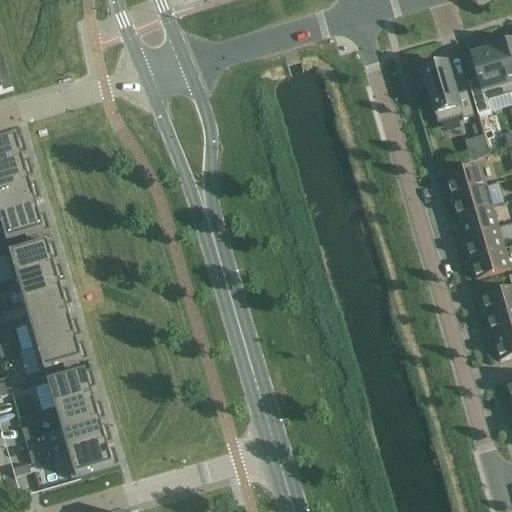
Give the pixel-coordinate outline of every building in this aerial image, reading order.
[(511,46),(496,51),(509,96),(511,95),(511,46)] [(487,103),(509,96),(496,51),(472,58),(480,84),(468,87),(477,117),(490,114),(487,103)] [(447,66),(422,73),(438,126),(461,119),(462,121),(474,118),(467,94),(456,97),(447,66)] [(28,155),(23,138),(0,144),(0,170),(30,162),(30,161),(24,163),(22,156),(28,155)] [(30,162),(0,170),(0,195),(37,185),(36,184),(30,186),(28,179),(35,178),(30,162)] [(486,188),(480,167),(445,177),(452,198),(486,188)] [(35,202),(41,201),(37,185),(0,195),(0,220),(37,210),(35,202)] [(458,219),(492,209),(486,188),(452,198),(458,219)] [(464,240),(498,230),(492,209),(458,219),(464,240)] [(37,210),(0,220),(0,237),(2,246),(50,232),(46,215),(40,217),(37,210)] [(470,260),(504,250),(498,230),(464,240),(470,260)] [(59,260),(54,244),(6,258),(13,282),(61,268),(61,267),(55,269),(53,262),(59,260)] [(470,260),(476,282),(510,272),(504,250),(470,260)] [(68,291),(68,290),(62,292),(60,285),(66,283),(61,268),(13,282),(13,283),(18,282),(25,304),(68,291)] [(511,290),(481,299),(488,321),(511,313),(511,290)] [(26,327),(27,328),(68,316),(66,308),(72,306),(68,291),(25,304),(31,326),(26,327)] [(511,313),(488,321),(494,342),(511,336),(511,313)] [(71,323),(68,316),(27,328),(33,351),(81,337),(77,321),(71,323)] [(511,336),(494,342),(500,363),(511,359),(511,336)] [(40,375),(88,361),(84,344),(78,346),(76,339),(82,338),(81,337),(33,351),(40,375)] [(0,357),(1,360),(8,358),(5,347),(0,348),(0,357)] [(97,389),(92,373),(49,386),(56,409),(93,398),(91,391),(97,389)] [(95,406),(93,398),(56,409),(62,432),(57,433),(58,434),(106,420),(101,404),(95,406)] [(106,420),(58,434),(65,457),(113,443),(108,427),(102,429),(100,422),(106,421),(106,420)] [(22,432),(25,443),(33,441),(29,430),(22,432)] [(113,443),(65,457),(72,481),(120,467),(115,450),(108,452),(106,445),(113,444),(113,443)] [(29,455),(32,466),(39,464),(36,453),(29,455)] [(13,472),(16,479),(31,475),(28,468),(13,472)]
